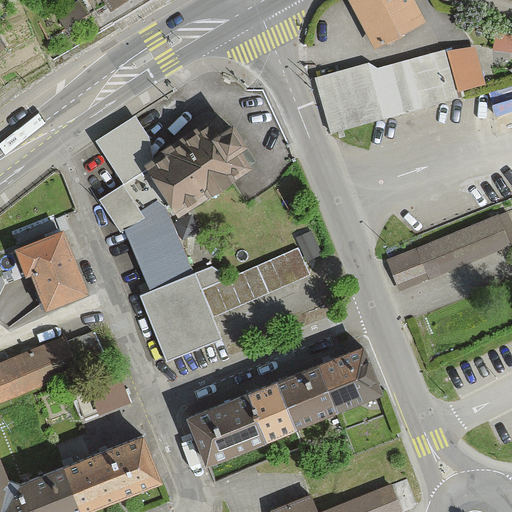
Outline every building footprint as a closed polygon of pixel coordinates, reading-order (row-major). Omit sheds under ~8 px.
[(77,0),(54,15),(64,30),(87,15),(77,0)] [(128,0),(103,0),(111,12),(128,0)] [(423,22),(412,0),(347,0),(371,48),(423,22)] [(511,33),(496,31),(493,49),(511,52),(511,33)] [(476,47),(446,55),(457,91),(485,83),(476,47)] [(366,63),(314,78),(331,134),(458,97),(457,91),(446,55),(444,49),(369,72),(366,63)] [(221,119),(215,110),(157,148),(142,158),(147,166),(171,203),(176,210),(229,176),(251,161),(238,140),(246,135),(231,112),(221,119)] [(142,158),(157,148),(135,113),(96,137),(124,181),(147,166),(142,158)] [(124,181),(98,196),(120,229),(126,225),(152,286),(191,270),(164,207),(171,203),(147,166),(124,181)] [(511,230),(504,210),(388,256),(402,291),(511,247),(511,230)] [(87,294),(63,231),(14,250),(24,276),(32,273),(44,302),(46,309),(87,294)] [(310,231),(298,237),(308,261),(321,255),(310,231)] [(225,278),(202,288),(214,315),(309,275),(298,248),(225,278)] [(141,291),(167,356),(222,336),(214,315),(202,288),(225,278),(221,270),(210,263),(191,270),(152,286),(141,291)] [(0,398),(76,367),(63,335),(0,360),(0,398)] [(384,395),(365,346),(333,359),(292,376),(269,385),(214,406),(187,417),(207,466),(384,395)] [(131,401),(118,368),(87,380),(100,414),(131,401)] [(143,433),(66,464),(84,511),(93,511),(121,501),(163,484),(143,433)] [(0,458),(0,490),(11,486),(0,458)] [(84,511),(66,464),(11,486),(21,511),(84,511)] [(271,511),(405,511),(394,482),(320,511),(313,494),(271,511)] [(21,511),(11,486),(0,490),(0,511),(21,511)]
